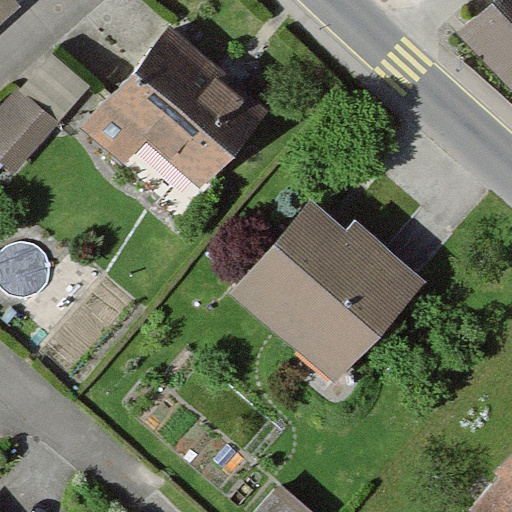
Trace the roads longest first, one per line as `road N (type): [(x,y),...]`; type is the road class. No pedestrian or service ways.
road 1 (unclassified): [(331,0),(511,157)]
road 2 (residential): [(0,375),(123,496)]
